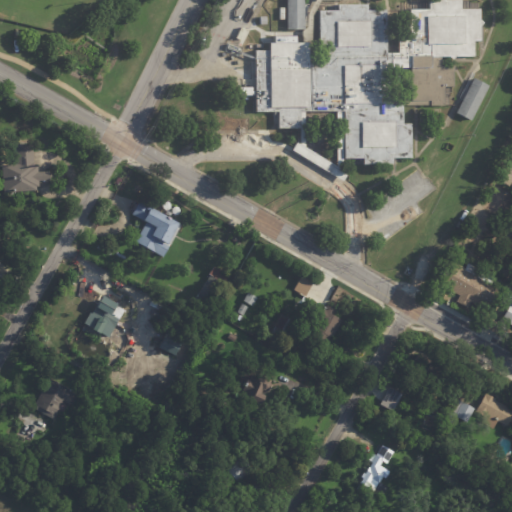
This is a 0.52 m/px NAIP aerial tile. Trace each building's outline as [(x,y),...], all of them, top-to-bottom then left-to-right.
[(314,0),(311,7),(304,5),(303,0),(286,0),(287,30),(302,31),(302,42),(269,43),(269,50),(255,50),(255,113),(335,112),(337,168),(344,168),(344,155),(362,158),(363,163),(391,164),(391,158),(411,157),(411,123),(402,123),(402,104),(446,104),(445,92),(453,90),(454,59),(475,57),(474,0),(407,0),(409,39),(398,40),(398,52),(387,52),(384,9),(367,9),(366,4),(338,4),(338,0),(314,0)] [(455,114),(471,120),(486,84),(470,78),(455,114)] [(235,87),(235,86),(248,86),(248,87),(249,87),(249,89),(248,89),(248,90),(250,90),(250,95),(235,95),(235,87)] [(34,151),(34,163),(36,163),(36,166),(39,166),(40,172),(51,171),(52,180),(40,181),(40,186),(38,186),(38,191),(5,192),(4,164),(18,164),(18,145),(34,144),(34,151)] [(166,214),(181,223),(174,236),(186,243),(180,253),(171,247),(164,258),(137,242),(148,223),(134,214),(141,202),(153,208),(154,207),(166,214)] [(206,262),(211,265),(207,272),(201,268),(206,262)] [(454,263),(498,288),(487,309),(471,300),(466,309),(453,302),(457,295),(439,285),(452,262),(454,263)] [(216,267),(232,277),(210,313),(194,303),(216,267)] [(404,274),(407,267),(412,269),(409,276),(404,274)] [(304,296),(310,281),(298,276),(292,290),(304,296)] [(511,327),(500,321),(506,308),(498,304),(507,285),(511,287),(511,327)] [(323,290),(333,296),(329,305),(339,311),(336,316),(344,321),(333,338),(332,337),(329,343),(324,340),(322,343),(312,337),(321,322),(304,312),(312,299),(314,300),(321,289),(323,290)] [(248,293),(258,298),(253,307),(244,301),(248,293)] [(107,336),(85,324),(96,304),(100,307),(106,297),(123,306),(122,309),(124,310),(115,325),(114,324),(107,336)] [(237,308),(230,320),(221,315),(229,303),(237,308)] [(242,304),(248,307),(243,316),(238,313),(242,304)] [(284,315),(291,320),(278,342),(270,338),(284,315)] [(160,348),(171,328),(188,336),(177,357),(160,348)] [(231,333),(238,337),(235,342),(228,338),(231,333)] [(434,365),(439,368),(431,385),(413,377),(407,389),(397,384),(407,365),(411,367),(417,357),(434,365)] [(252,376),(273,385),(270,391),(264,389),(262,394),(267,396),(261,409),(242,400),(246,391),(243,390),(247,381),(249,382),(251,375),(252,376)] [(69,403),(65,401),(55,419),(34,408),(50,378),(78,393),(71,405),(69,403)] [(391,411),(399,393),(387,388),(378,406),(391,411)] [(487,394),(497,399),(496,400),(511,408),(511,418),(508,426),(499,421),(495,430),(481,422),(484,416),(477,412),(487,394)] [(459,400),(476,410),(468,423),(459,418),(454,427),(446,422),(458,400),(459,400)] [(449,411),(443,408),(447,402),(453,405),(449,411)] [(361,484),(364,478),(362,477),(364,473),(366,474),(372,462),(369,460),(373,454),(378,457),(383,447),(393,452),(386,464),(382,462),(380,466),(391,471),(387,479),(383,477),(380,483),(387,487),(382,498),(370,493),(372,490),(361,484)] [(239,479),(233,486),(224,477),(244,457),(256,470),(246,480),(243,476),(239,479)]
